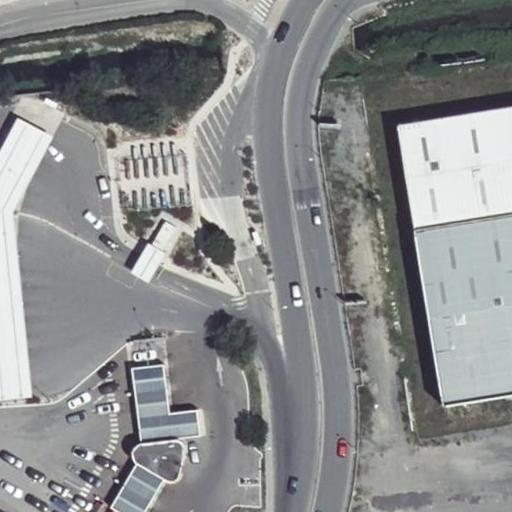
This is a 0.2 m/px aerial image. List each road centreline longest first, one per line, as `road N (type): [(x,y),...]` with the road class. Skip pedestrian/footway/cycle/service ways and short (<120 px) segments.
road 1 (tertiary): [(325,511),(337,393),(298,130),(303,80),(342,0)]
road 2 (tertiary): [(305,0),(275,63),(267,140),(301,365),(292,511)]
